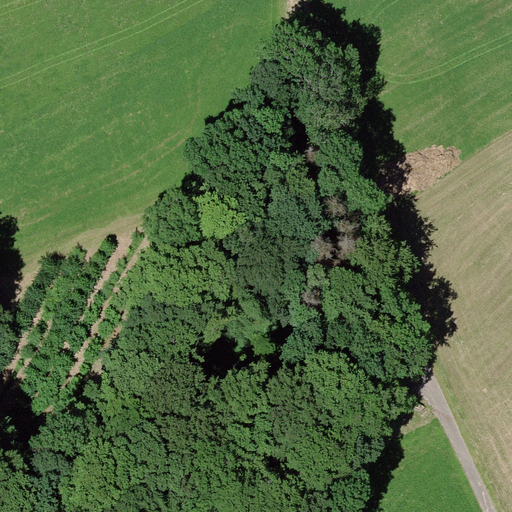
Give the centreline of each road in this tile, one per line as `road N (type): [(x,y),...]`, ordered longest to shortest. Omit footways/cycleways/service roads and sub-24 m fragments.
road 1 (track): [(416,377),(340,412),(209,511)]
road 2 (track): [(487,511),(406,356)]
